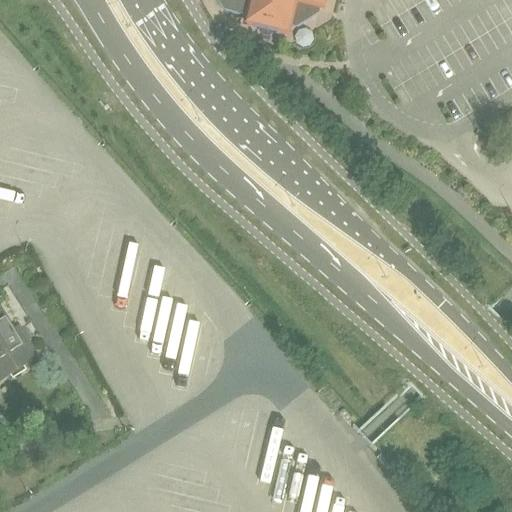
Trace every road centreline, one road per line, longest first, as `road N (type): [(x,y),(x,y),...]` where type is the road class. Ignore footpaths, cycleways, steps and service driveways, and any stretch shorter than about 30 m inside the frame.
road 1 (secondary): [(91,0),(139,76),(216,163),(511,430)]
road 2 (secondary): [(511,379),(226,110),(143,0)]
